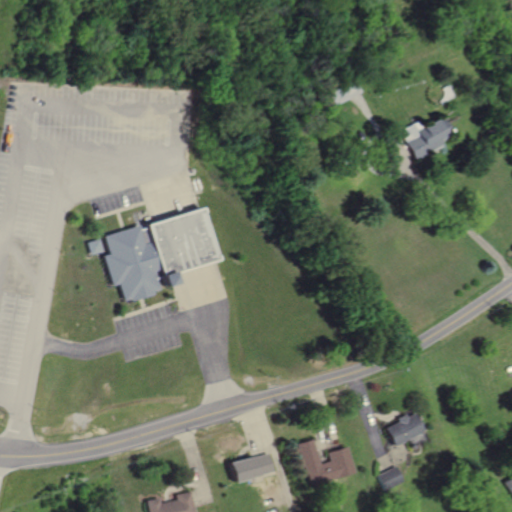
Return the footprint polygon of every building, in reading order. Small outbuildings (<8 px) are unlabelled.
[(359,92),(322,112),(315,100),(353,80),(359,92)] [(440,117),(449,136),(439,141),(440,144),(412,158),(402,137),(407,135),(403,127),(417,120),(420,127),(440,117)] [(103,235),(107,250),(98,253),(107,285),(115,283),(120,299),(125,298),(127,301),(140,297),(153,293),(152,290),(157,289),(154,279),(157,278),(160,286),(173,282),(169,270),(195,262),(215,256),(200,207),(179,214),(146,224),(147,228),(137,231),(135,225),(124,229),(103,235)] [(84,242),(88,255),(100,251),(96,238),(84,242)] [(393,447),(383,427),(396,420),(394,418),(403,413),(405,417),(413,413),(422,431),(393,447)] [(345,446),(324,453),(327,461),(318,464),(311,445),(309,439),(293,444),(307,485),(353,470),(345,446)] [(266,453),(271,473),(229,484),(223,464),(258,455),(266,453)] [(394,466),(403,482),(384,492),(375,476),(389,468),(394,466)] [(511,474),(511,494),(502,481),(511,474)] [(142,501),(144,511),(191,511),(189,500),(187,492),(172,495),(173,499),(156,503),(155,498),(142,501)]
